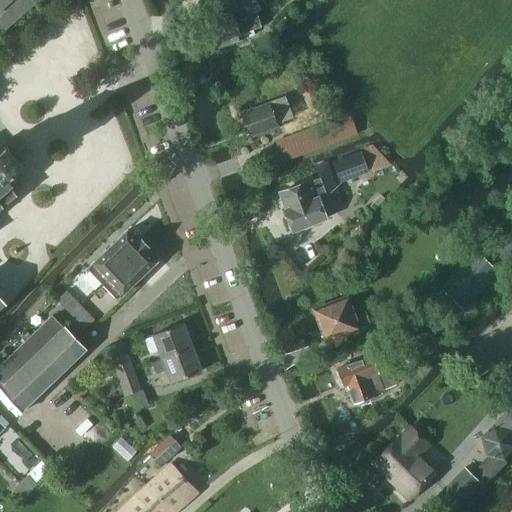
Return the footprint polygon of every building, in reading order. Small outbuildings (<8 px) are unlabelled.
[(37,0),(20,0),(0,18),(0,34),(38,1),(37,0)] [(0,0),(0,11),(12,0),(0,0)] [(234,0),(238,10),(233,12),(232,11),(208,19),(218,47),(243,39),(241,34),(262,26),(257,11),(262,8),(256,0),(234,0)] [(244,119),(242,120),(244,125),(246,125),(250,136),(278,125),(277,122),(292,117),(284,97),(241,113),(244,119)] [(276,142),(283,160),(346,137),(339,118),(276,142)] [(363,147),(374,171),(391,164),(371,143),(363,147)] [(0,306),(3,304),(0,300),(0,208),(1,207),(3,208),(5,206),(4,205),(15,195),(16,196),(19,194),(11,186),(13,184),(17,182),(18,174),(12,172),(19,166),(20,166),(22,164),(19,160),(19,161),(17,159),(15,160),(9,152),(10,151),(8,149),(9,148),(6,145),(2,148),(3,149),(0,151),(0,306)] [(364,162),(361,153),(334,163),(340,181),(354,176),(367,171),(364,162)] [(327,162),(315,166),(319,177),(279,192),(285,208),(284,209),(293,231),(326,219),(320,202),(339,195),(327,162)] [(371,205),(375,209),(386,199),(381,194),(371,205)] [(127,230),(87,269),(117,300),(157,261),(146,250),(149,247),(141,238),(138,241),(127,230)] [(494,250),(506,262),(511,256),(511,241),(508,237),(494,250)] [(498,271),(476,250),(440,286),(463,308),(498,271)] [(66,291),(57,300),(64,307),(73,298),(66,291)] [(73,298),(64,307),(71,314),(80,305),(73,298)] [(322,327),(326,340),(359,328),(358,327),(371,322),(367,310),(353,315),(347,298),(315,310),(316,313),(315,316),(319,326),(322,327)] [(80,305),(71,314),(78,321),(87,312),(80,305)] [(87,312),(78,321),(85,329),(94,320),(87,312)] [(20,411),(21,412),(86,350),(64,327),(63,328),(52,316),(0,365),(0,387),(1,388),(0,388),(0,389),(20,411)] [(153,335),(162,359),(193,347),(183,323),(153,335)] [(107,347),(121,383),(137,377),(123,341),(107,347)] [(193,347),(162,359),(153,362),(157,373),(166,370),(171,382),(202,371),(193,347)] [(396,385),(389,368),(378,372),(372,356),(337,369),(344,386),(348,385),(354,403),(373,395),(373,394),(396,385)] [(137,377),(121,383),(132,410),(149,404),(143,389),(141,390),(137,377)] [(222,398),(217,402),(221,406),(226,403),(222,398)] [(482,439),(486,455),(502,459),(511,447),(511,414),(498,429),(493,427),(482,439)] [(106,415),(102,418),(113,431),(117,428),(106,415)] [(400,438),(375,463),(409,497),(424,483),(428,487),(437,477),(434,474),(445,462),(444,461),(442,464),(441,459),(410,429),(401,438),(400,438)] [(172,437),(152,456),(161,465),(181,446),(172,437)] [(171,463),(148,485),(174,511),(175,511),(198,492),(171,463)] [(436,496),(451,510),(479,482),(464,468),(436,496)] [(28,475),(20,482),(29,492),(37,484),(28,475)] [(29,492),(20,482),(13,489),(22,499),(29,492)] [(174,511),(148,485),(118,511),(174,511)]
